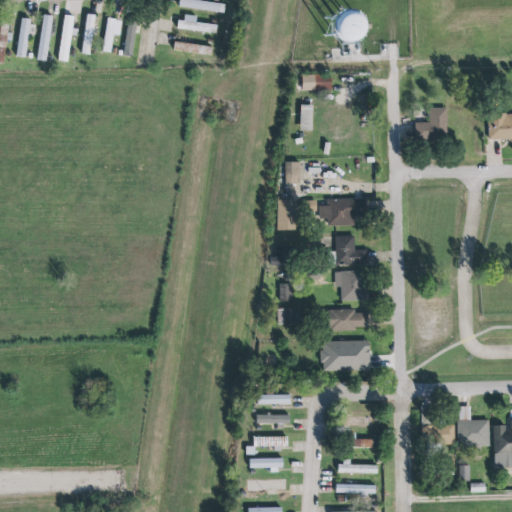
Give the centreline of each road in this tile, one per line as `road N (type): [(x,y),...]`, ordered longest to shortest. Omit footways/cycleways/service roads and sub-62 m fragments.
road 1 (residential): [(405,511),(393,61)]
road 2 (residential): [(402,390),(345,392),(320,403),(309,511)]
